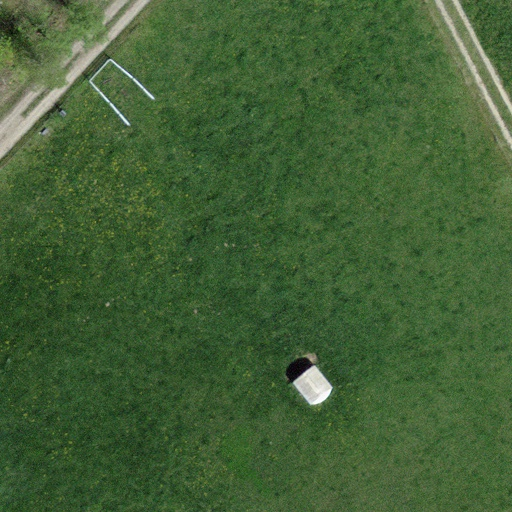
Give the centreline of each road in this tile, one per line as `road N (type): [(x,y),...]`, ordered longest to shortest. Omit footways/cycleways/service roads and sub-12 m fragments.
road 1 (track): [(0,139),(129,0)]
road 2 (track): [(511,123),(446,0)]
